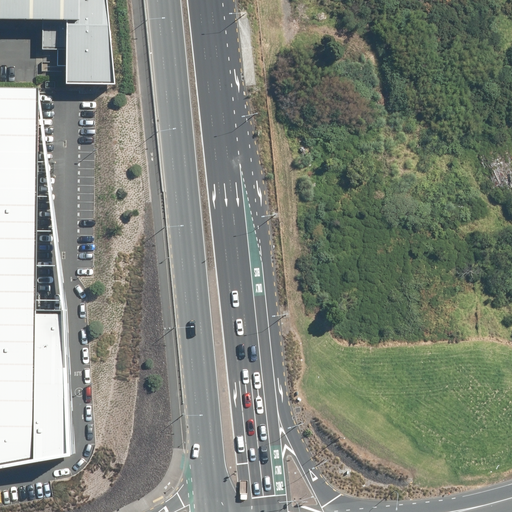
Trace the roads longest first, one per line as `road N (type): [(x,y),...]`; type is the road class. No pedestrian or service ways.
road 1 (motorway): [(207,438),(167,0)]
road 2 (motorway): [(215,0),(255,357)]
road 3 (motorway): [(255,357),(325,489),(353,508),(403,509)]
road 4 (motorway): [(255,357),(271,511)]
